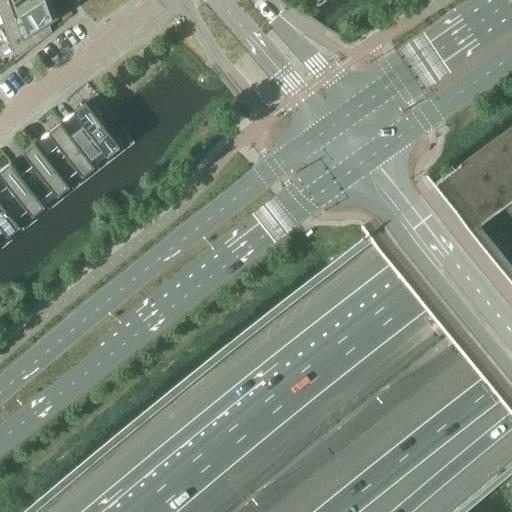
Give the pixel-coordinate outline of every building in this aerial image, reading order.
[(42,0),(0,0),(0,13),(4,24),(42,0)] [(61,17),(54,0),(42,0),(4,24),(17,59),(49,34),(45,27),(61,17)] [(84,124),(72,134),(92,159),(104,149),(109,155),(122,146),(88,101),(75,111),(84,124)] [(511,118),(489,134),(416,182),(341,239),(235,320),(118,414),(0,511),(15,511),(123,422),(240,328),(346,244),(415,191),(418,191),(423,194),(456,235),(490,281),(494,285),(490,289),(424,339),(324,419),(207,511),(244,511),(335,440),(441,355),(509,303),(511,305),(511,441),(425,511),(443,511),(511,455),(511,118)] [(59,144),(47,154),(67,179),(79,169),(84,175),(97,165),(92,159),(72,134),(62,121),(49,131),(59,144)] [(34,164),(22,174),(41,199),(54,189),(59,195),(72,185),(67,179),(47,154),(37,141),(24,152),(34,164)] [(0,173),(9,184),(0,191),(0,198),(17,219),(29,209),(34,215),(47,205),(41,199),(22,174),(12,161),(0,170),(0,173)] [(17,219),(0,198),(0,232),(4,229),(10,235),(22,225),(17,219)]
